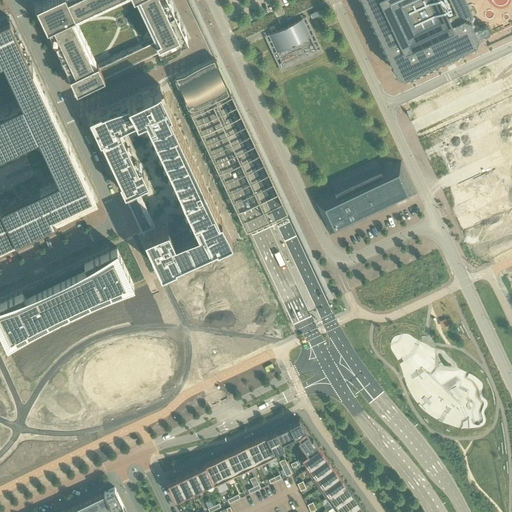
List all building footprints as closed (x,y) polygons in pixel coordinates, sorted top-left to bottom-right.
[(45,0),(36,4),(76,90),(187,38),(169,0),(45,0)] [(164,0),(172,17),(195,66),(211,99),(221,121),(222,121),(224,120),(225,120),(214,97),(199,64),(168,0),(164,0)] [(511,0),(363,0),(364,2),(366,6),(367,8),(369,13),(370,15),(372,19),(373,21),(375,26),(376,28),(378,32),(379,34),(381,39),(382,41),(384,45),(385,47),(387,52),(388,54),(390,59),(391,61),(393,65),(394,67),(396,72),(397,72),(403,75),(404,74),(408,72),(410,71),(415,69),(417,68),(421,66),(423,65),(428,63),(430,62),(434,60),(441,57),(443,56),(447,54),(449,53),(454,51),(456,50),(460,47),(467,44),(469,44),(476,40),(478,39),(479,39),(481,38),(482,37),(483,36),(485,36),(487,35),(488,34),(489,33),(491,33),(492,33),(511,23),(511,0)] [(0,244),(95,201),(9,18),(0,21),(0,59),(1,60),(22,103),(0,113),(0,153),(38,136),(57,178),(0,204),(0,244)] [(290,24),(268,34),(269,35),(271,40),(271,41),(273,45),(276,51),(276,52),(277,52),(280,50),(292,45),(311,36),(310,35),(308,30),(308,29),(305,24),(302,18),(290,24)] [(189,109),(211,99),(214,97),(230,89),(215,57),(199,64),(195,66),(174,76),(189,109)] [(124,189),(148,178),(140,162),(138,163),(119,123),(137,114),(137,113),(145,109),(198,221),(174,232),(167,217),(143,228),(160,265),(176,257),(175,256),(215,237),(216,238),(232,231),(220,207),(219,208),(169,101),(171,101),(160,77),(126,92),(127,95),(100,108),(100,107),(88,112),(99,137),(101,136),(120,177),(119,177),(124,189)] [(440,177),(456,218),(479,209),(477,168),(482,167),(489,184),(491,177),(511,183),(510,170),(508,166),(497,171),(492,171),(491,155),(485,155),(484,138),(491,115),(504,114),(492,111),(467,112),(466,95),(458,122),(451,105),(447,117),(444,109),(433,106),(433,102),(419,103),(419,115),(412,117),(428,158),(440,157),(447,174),(440,177)] [(337,197),(335,191),(330,193),(314,201),(330,235),(351,226),(349,223),(395,201),(396,204),(417,194),(401,160),(387,167),(380,170),(383,175),(337,197)] [(116,246),(0,300),(0,328),(6,342),(133,282),(116,246)] [(299,438),(300,439),(309,432),(299,418),(289,423),(295,435),(297,435),(299,438)] [(282,442),(295,435),(289,423),(275,430),(281,442),(282,442)] [(275,451),(284,446),(282,442),(281,442),(275,430),(266,434),(274,451),(275,451)] [(299,438),(297,440),(307,453),(308,454),(319,446),(309,432),(300,439),(299,438)] [(266,434),(256,439),(267,461),(275,458),(277,456),(275,451),(274,451),(266,434)] [(256,439),(246,444),(256,466),(267,461),(256,439)] [(246,444),(235,449),(246,471),(256,466),(246,444)] [(308,467),(325,455),(319,446),(308,454),(307,453),(301,458),(308,467)] [(235,449),(225,454),(236,476),(246,471),(235,449)] [(225,454),(215,459),(225,481),(236,476),(225,454)] [(308,467),(305,469),(312,479),(332,464),(325,455),(308,467)] [(205,463),(204,464),(214,484),(215,486),(217,485),(225,481),(215,459),(205,463)] [(204,464),(195,468),(203,485),(204,489),(214,484),(204,464)] [(332,464),(312,479),(319,488),(339,473),(332,464)] [(194,489),(203,485),(195,468),(186,472),(194,489)] [(185,493),(194,489),(186,472),(177,477),(185,493)] [(339,473),(319,488),(325,497),(345,483),(345,482),(339,473)] [(175,498),(185,493),(177,477),(167,481),(175,498)] [(345,483),(325,497),(332,506),(352,492),(345,483)] [(114,487),(104,492),(113,511),(114,511),(124,506),(122,504),(114,487)] [(104,492),(94,496),(101,511),(114,511),(113,511),(104,492)] [(352,492),(332,506),(335,511),(343,511),(359,501),(352,492)] [(101,511),(94,496),(85,501),(89,511),(101,511)] [(89,511),(85,501),(75,506),(77,511),(89,511)] [(363,511),(365,510),(359,501),(343,511),(363,511)]
